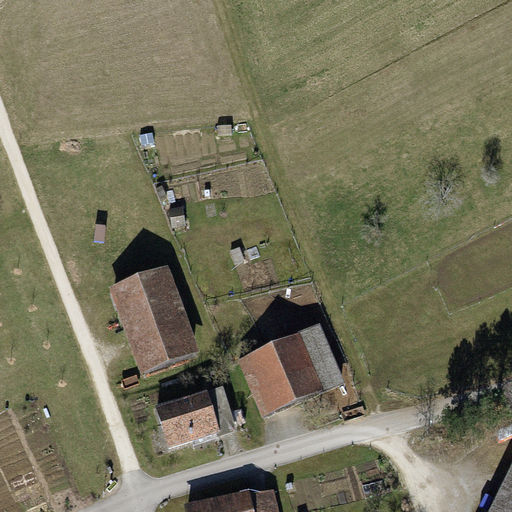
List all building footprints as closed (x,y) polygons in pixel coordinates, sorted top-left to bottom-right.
[(165,274),(117,291),(147,374),(195,357),(165,274)] [(319,332),(241,364),(265,420),(342,386),(319,332)] [(236,427),(225,394),(210,399),(209,395),(159,411),(171,449),(220,433),(220,432),(236,427)] [(511,511),(511,482),(497,511),(511,511)] [(248,497),(190,509),(190,511),(275,511),(272,495),(249,500),(248,497)]
